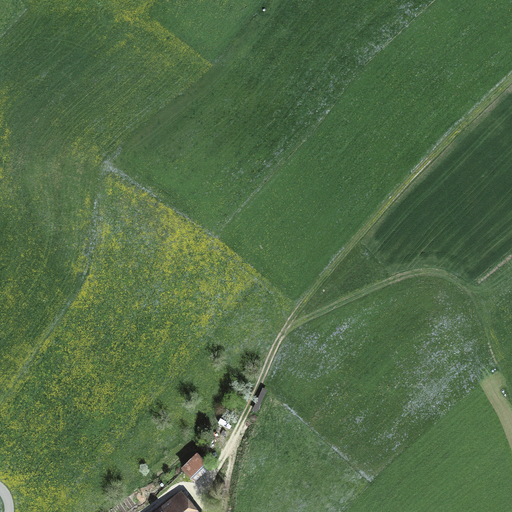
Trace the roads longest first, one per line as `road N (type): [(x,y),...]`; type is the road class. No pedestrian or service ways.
road 1 (track): [(356,234),(279,338),(207,484),(188,488)]
road 2 (track): [(356,234),(511,75)]
